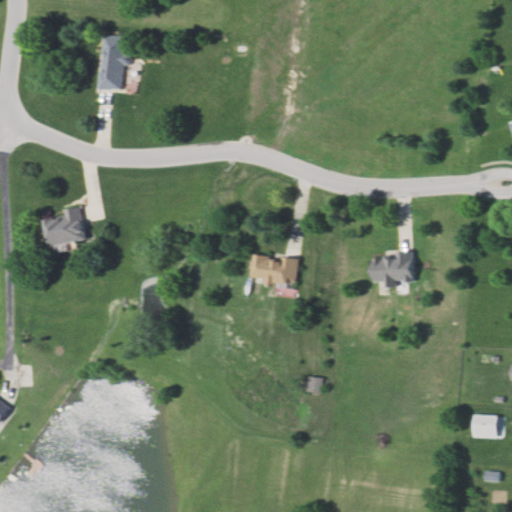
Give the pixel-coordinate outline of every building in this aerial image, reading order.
[(105,34),(127,35),(124,90),(102,89),(105,34)] [(55,248),(42,220),(77,205),(89,233),(55,248)] [(375,281),(373,257),(415,254),(417,279),(375,281)] [(252,256),(301,261),(298,287),(249,282),(252,256)] [(309,375),(325,376),(325,390),(308,390),(309,375)] [(0,397),(13,408),(0,425),(0,397)]
